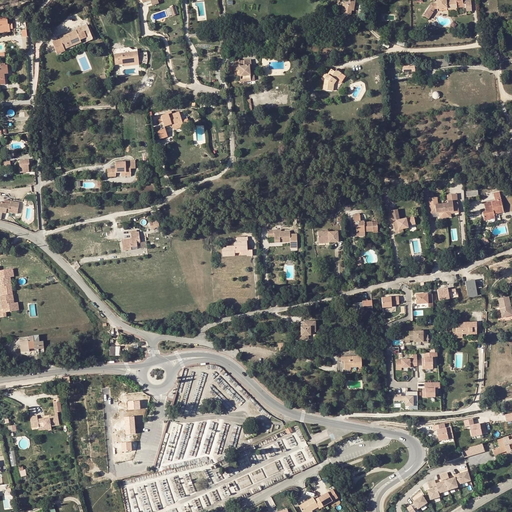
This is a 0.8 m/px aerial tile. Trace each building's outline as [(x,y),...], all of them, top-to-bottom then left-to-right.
[(352,8),(354,8),(355,0),(346,0),(345,3),(343,3),(342,13),(351,14),(351,10),(352,8)] [(436,9),(439,9),(447,8),(447,10),(457,9),(457,7),(462,7),(462,1),(461,0),(454,0),(449,1),(449,0),(437,0),(438,3),(433,3),(425,15),(430,19),(435,12),(434,11),(436,9)] [(470,0),(462,1),(462,7),(465,7),(466,11),(471,10),(470,0)] [(0,30),(8,29),(10,29),(10,26),(12,26),(12,23),(8,24),(7,18),(0,18),(0,30)] [(76,29),(76,30),(72,32),(73,34),(71,34),(70,33),(60,37),(60,38),(53,42),(58,54),(66,51),(65,49),(64,48),(81,41),(80,40),(86,37),(86,36),(91,34),(87,24),(76,29)] [(64,48),(65,49),(81,42),(81,41),(64,48)] [(114,52),(114,54),(116,65),(123,64),(139,62),(138,51),(122,53),(121,48),(116,49),(114,52)] [(241,75),(242,82),(250,80),(248,70),(250,70),(249,65),(251,65),(250,60),(239,61),(239,60),(234,60),(235,74),(239,74),(239,75),(241,75)] [(323,89),(333,91),(334,84),(332,83),(335,79),(336,80),(341,73),(336,69),(335,72),(331,69),(327,74),(325,73),(323,77),(325,78),(323,89)] [(342,76),(343,74),(341,73),(336,80),(341,83),(344,78),(342,76)] [(173,127),(183,124),(182,121),(179,112),(172,114),(169,115),(168,114),(166,115),(161,116),(162,118),(158,119),(160,124),(159,124),(160,129),(162,129),(162,130),(158,131),(160,138),(168,136),(164,126),(172,124),(173,127)] [(19,161),(20,173),(29,172),(28,164),(29,164),(29,160),(19,161)] [(11,166),(10,161),(4,162),(4,166),(2,167),(2,171),(9,170),(8,166),(11,166)] [(108,169),(108,177),(116,176),(116,173),(125,172),(126,174),(131,174),(131,168),(131,163),(126,164),(126,162),(115,162),(116,169),(108,169)] [(490,219),(490,217),(494,216),(494,214),(503,212),(499,192),(493,194),(495,200),(484,203),(485,209),(489,208),(490,211),(486,211),(483,212),(484,220),(490,219)] [(439,214),(440,214),(445,213),(450,213),(450,212),(450,210),(458,210),(457,202),(455,202),(452,202),(452,200),(455,200),(457,199),(457,193),(448,194),(449,203),(444,203),(438,204),(438,196),(429,196),(430,204),(431,212),(439,211),(439,214)] [(6,212),(9,212),(17,214),(19,203),(11,201),(10,204),(5,203),(0,201),(0,211),(3,213),(6,213),(6,212)] [(391,211),(396,234),(403,232),(403,229),(408,227),(407,226),(415,224),(414,217),(398,220),(397,210),(391,211)] [(356,226),(356,227),(357,234),(365,233),(365,232),(365,230),(367,230),(367,232),(373,231),(372,222),(364,222),(364,221),(361,221),(360,220),(360,215),(353,216),(353,222),(358,222),(359,226),(356,226)] [(281,231),(274,232),(274,230),(268,231),(268,237),(274,237),(275,242),(291,242),(291,249),(298,248),(297,234),(290,235),(290,231),(281,231)] [(132,233),(131,234),(132,239),(123,240),(124,251),(132,250),(132,247),(138,246),(137,243),(141,242),(139,232),(137,232),(132,233)] [(318,232),(318,241),(329,241),(329,242),(338,242),(338,232),(329,232),(318,232)] [(247,250),(247,249),(244,249),(244,246),(247,246),(247,242),(248,242),(248,237),(237,238),(238,243),(234,243),(235,246),(226,246),(227,248),(222,248),(223,256),(235,255),(235,253),(241,252),(241,254),(248,253),(247,250)] [(0,285),(6,285),(11,284),(10,276),(9,268),(0,269),(0,285)] [(474,280),(465,281),(469,298),(478,297),(474,280)] [(447,289),(437,290),(439,301),(456,298),(455,289),(448,291),(447,289)] [(428,307),(433,307),(432,294),(427,294),(427,293),(415,294),(416,304),(428,303),(428,307)] [(1,295),(2,307),(0,307),(0,315),(6,315),(5,311),(15,310),(14,302),(13,294),(8,294),(1,295)] [(398,297),(381,298),(382,307),(391,307),(391,305),(399,304),(398,297)] [(502,317),(511,315),(511,311),(511,309),(511,310),(510,307),(511,306),(509,297),(498,299),(502,317)] [(372,310),(372,301),(362,301),(362,303),(357,303),(357,311),(372,310)] [(309,331),(314,330),(313,320),(302,321),(302,326),(299,326),(300,334),(298,334),(298,339),(306,338),(305,334),(308,334),(309,332),(309,331)] [(477,333),(476,323),(463,323),(463,325),(456,325),(456,329),(453,329),(454,338),(463,338),(463,334),(477,333)] [(409,336),(409,340),(413,340),(413,342),(423,342),(423,343),(428,343),(428,335),(423,335),(423,331),(409,332),(409,336)] [(29,341),(19,342),(21,352),(29,351),(29,349),(34,349),(44,348),(43,341),(39,342),(39,340),(29,341)] [(432,357),(437,357),(437,352),(430,352),(430,357),(426,357),(426,358),(424,358),(422,358),(422,369),(433,369),(432,357)] [(417,365),(416,353),(412,353),(413,359),(396,359),(397,369),(402,369),(402,367),(413,367),(413,365),(417,365)] [(338,373),(345,372),(345,370),(351,369),(350,367),(362,367),(361,356),(337,357),(338,373)] [(439,382),(430,382),(430,386),(428,386),(428,388),(424,388),(422,388),(422,396),(435,396),(435,388),(440,388),(439,382)] [(417,391),(407,391),(407,397),(405,397),(401,397),(401,395),(394,395),(394,401),(405,401),(405,406),(418,406),(417,391)] [(55,412),(62,412),(60,401),(53,402),(55,412)] [(128,402),(129,410),(140,409),(139,401),(128,402)] [(43,419),(42,417),(37,418),(37,415),(30,416),(31,424),(38,423),(38,426),(39,430),(51,428),(51,426),(59,425),(58,415),(50,416),(50,418),(43,419)] [(124,417),(125,425),(135,425),(134,416),(124,417)] [(466,427),(470,426),(472,436),(487,434),(485,423),(474,425),(473,419),(464,421),(466,427)] [(437,430),(439,441),(453,438),(451,427),(445,428),(444,424),(433,426),(434,431),(437,430)] [(135,425),(125,425),(125,434),(135,434),(135,425)] [(507,453),(511,451),(511,435),(498,440),(500,447),(493,449),(495,455),(507,451),(507,453)] [(122,442),(122,452),(131,451),(131,449),(131,442),(122,442)] [(484,451),(482,443),(462,450),(463,456),(464,458),(484,451)] [(454,475),(455,478),(457,485),(471,481),(468,471),(454,475)] [(447,472),(443,474),(449,490),(458,487),(457,485),(455,478),(450,480),(447,472)] [(436,484),(439,493),(449,490),(443,474),(439,475),(442,482),(436,484)] [(428,490),(431,500),(440,497),(439,493),(436,484),(435,480),(431,481),(433,487),(433,489),(428,490)] [(332,489),(318,497),(323,506),(338,498),(332,489)] [(417,507),(418,509),(427,503),(423,496),(413,502),(414,504),(417,507)] [(302,511),(308,511),(312,510),(318,507),(319,509),(323,506),(318,497),(314,500),(313,497),(299,506),(302,511)]
